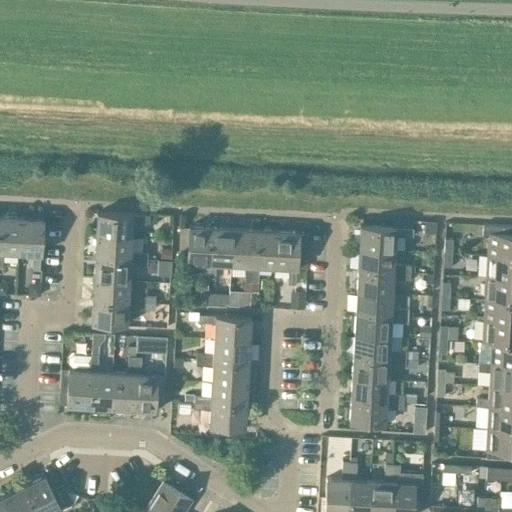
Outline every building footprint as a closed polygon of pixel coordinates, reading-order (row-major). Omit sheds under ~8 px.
[(95,233),(130,236),(131,221),(148,222),(148,214),(96,211),(95,233)] [(16,251),(19,216),(0,214),(0,267),(1,267),(2,250),(16,251)] [(19,216),(16,251),(32,252),(31,269),(38,269),(41,217),(19,216)] [(357,247),(394,249),(394,235),(413,236),(413,227),(411,227),(411,219),(392,218),(392,226),(359,224),(357,247)] [(486,254),(511,255),(511,224),(482,223),(481,235),(487,236),(486,254)] [(206,278),(209,226),(188,225),(187,227),(180,227),(178,257),(186,257),(185,260),(201,261),(200,278),(206,278)] [(229,262),(231,227),(209,226),(206,278),(214,279),(215,262),(229,262)] [(249,290),(252,228),(231,227),(229,262),(245,263),(243,280),(242,290),(249,290)] [(274,265),(276,230),(252,228),(249,290),(257,291),(258,281),(257,281),(258,264),(274,265)] [(276,230),(274,265),(287,266),(286,283),(302,284),(303,274),(295,274),(297,231),(276,230)] [(129,250),(130,236),(95,233),(93,255),(145,258),(145,251),(129,250)] [(443,251),(451,252),(451,238),(443,237),(443,251)] [(160,247),(160,258),(169,259),(170,248),(160,247)] [(393,263),(394,249),(357,247),(356,268),(409,271),(410,264),(393,263)] [(450,266),(451,252),(443,251),(442,266),(450,266)] [(511,277),(511,255),(486,254),(485,276),(511,277)] [(145,265),(145,258),(93,255),(92,277),(128,279),(128,264),(145,265)] [(156,259),(155,273),(169,274),(169,259),(156,259)] [(409,279),(409,271),(356,268),(355,290),(391,292),(392,278),(409,279)] [(511,298),(511,277),(485,276),(484,297),(511,298)] [(127,293),(128,279),(92,277),(91,299),(153,302),(153,295),(127,293)] [(440,295),(448,296),(449,281),(441,280),(440,295)] [(28,282),(27,294),(39,295),(40,282),(28,282)] [(196,286),(196,300),(205,301),(205,287),(196,286)] [(261,290),(260,300),(270,301),(271,290),(261,290)] [(390,306),(391,292),(355,290),(354,311),(407,315),(408,307),(390,306)] [(448,309),(448,296),(440,295),(440,309),(448,309)] [(256,306),(257,297),(249,296),(248,306),(256,306)] [(511,320),(511,298),(484,297),(482,319),(511,320)] [(153,309),(153,302),(91,299),(90,321),(125,322),(126,307),(153,309)] [(187,310),(186,319),(197,319),(197,313),(197,311),(187,310)] [(407,322),(407,315),(354,311),(353,333),(389,335),(390,321),(407,322)] [(199,313),(198,322),(214,323),(213,336),(248,338),(250,316),(214,314),(199,313)] [(511,341),(511,320),(482,319),(481,341),(491,341),(511,341)] [(438,338),(446,338),(447,324),(439,324),(438,338)] [(419,325),(418,335),(429,336),(429,325),(419,325)] [(388,349),(389,335),(353,333),(351,354),(405,357),(405,350),(388,349)] [(196,351),(195,357),(247,360),(248,338),(213,336),(212,352),(196,351)] [(135,338),(134,352),(148,353),(148,338),(135,338)] [(445,352),(446,338),(438,338),(437,352),(445,352)] [(490,362),(511,363),(511,341),(491,341),(490,362)] [(109,406),(111,370),(96,369),(97,353),(90,352),(90,354),(88,404),(109,406)] [(88,404),(90,354),(72,353),(68,356),(67,361),(71,365),(71,368),(59,367),(58,403),(88,404)] [(130,407),(133,355),(127,354),(126,371),(111,370),(109,406),(130,407)] [(404,365),(405,357),(351,354),(350,376),(386,378),(387,364),(404,365)] [(133,355),(130,407),(153,408),(153,405),(162,405),(163,389),(163,373),(139,372),(140,355),(133,355)] [(195,357),(195,365),(211,366),(211,380),(246,381),(247,360),(195,357)] [(404,365),(403,367),(416,368),(417,358),(405,357),(404,365)] [(511,363),(490,362),(477,362),(477,370),(489,371),(489,383),(511,384),(511,363)] [(443,382),(453,382),(454,370),(453,370),(444,370),(444,368),(436,367),(435,381),(443,382)] [(386,392),(386,378),(350,376),(349,397),(402,401),(403,393),(386,392)] [(184,393),(183,401),(194,401),(245,404),(245,397),(246,381),(211,380),(210,395),(194,394),(193,394),(184,393)] [(453,382),(443,382),(435,381),(435,390),(434,395),(442,395),(443,394),(453,394),(453,382)] [(511,406),(511,384),(489,383),(488,397),(463,395),(462,403),(487,405),(511,406)] [(403,393),(402,401),(415,401),(415,393),(403,392),(403,393)] [(402,408),(402,401),(349,397),(348,420),(361,421),(361,428),(382,429),(382,422),(384,422),(385,407),(402,408)] [(194,401),(194,408),(209,409),(208,425),(244,427),(245,404),(194,401)] [(412,405),(412,414),(424,415),(425,405),(412,405)] [(511,428),(511,406),(487,405),(486,427),(511,428)] [(433,424),(441,424),(442,410),(434,410),(433,424)] [(440,438),(441,424),(433,424),(432,438),(440,438)] [(511,450),(511,428),(486,427),(485,448),(511,450)] [(389,511),(392,462),(392,452),(384,451),(384,462),(383,479),(369,479),(367,511),(389,511)] [(326,511),(345,511),(348,460),(341,460),(340,477),(325,476),(323,511),(326,511)] [(367,511),(369,479),(355,478),(356,461),(348,460),(345,511),(367,511)] [(392,462),(389,511),(411,511),(412,497),(420,497),(422,471),(398,470),(399,463),(392,462)] [(456,472),(456,463),(442,463),(442,471),(456,472)] [(456,463),(456,472),(469,472),(470,464),(456,463)] [(499,479),(499,466),(485,465),(484,478),(499,479)] [(511,466),(499,466),(499,479),(511,480),(511,479),(511,466)] [(23,484),(37,511),(47,511),(58,506),(60,511),(73,504),(62,482),(50,488),(43,474),(23,484)] [(180,511),(190,497),(163,480),(142,511),(180,511)] [(37,511),(23,484),(4,494),(12,511),(37,511)] [(12,511),(4,494),(0,496),(0,511),(12,511)] [(497,511),(497,508),(498,496),(476,495),(475,507),(475,511),(497,511)]
